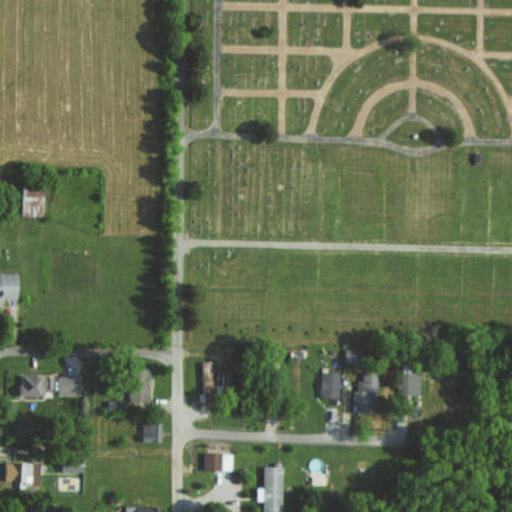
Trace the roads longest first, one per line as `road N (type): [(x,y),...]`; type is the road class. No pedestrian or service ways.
road 1 (residential): [(177,511),(179,0)]
road 2 (residential): [(0,350),(176,353)]
road 3 (residential): [(177,434),(345,439)]
